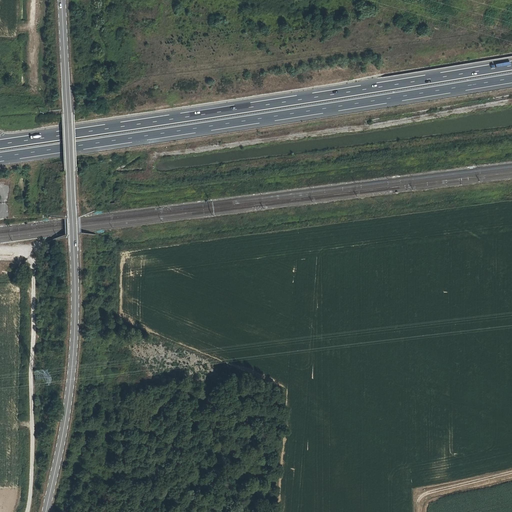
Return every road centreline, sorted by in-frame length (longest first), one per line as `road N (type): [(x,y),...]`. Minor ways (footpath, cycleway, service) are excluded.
road 1 (motorway): [(0,157),(511,78)]
road 2 (motorway): [(511,65),(0,143)]
road 3 (tertiary): [(45,511),(74,311),(61,0)]
